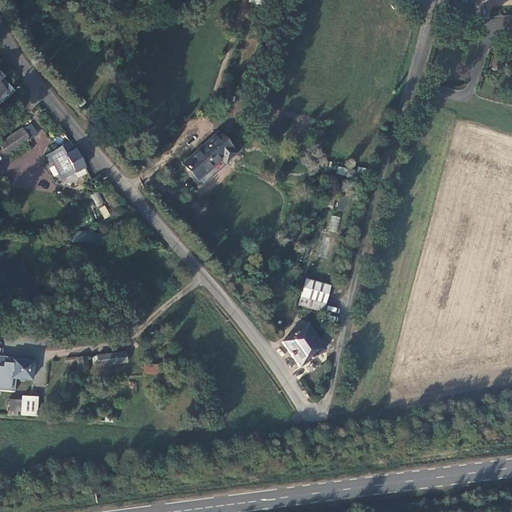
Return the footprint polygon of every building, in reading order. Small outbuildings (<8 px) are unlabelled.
[(0,101),(12,90),(0,75),(0,101)] [(30,140),(24,129),(1,144),(8,155),(30,140)] [(197,180),(232,150),(216,132),(181,162),(197,180)] [(54,152),(47,154),(65,176),(73,173),(83,168),(75,149),(69,142),(54,152)] [(65,176),(47,154),(45,155),(47,162),(50,161),(59,179),(65,176)] [(83,168),(73,173),(76,178),(85,174),(83,168)] [(357,172),(349,170),(347,177),(359,180),(361,171),(358,170),(357,172)] [(97,191),(90,195),(96,207),(103,203),(97,191)] [(98,208),(104,219),(110,215),(104,205),(98,208)] [(336,233),(341,218),(332,215),(327,230),(336,233)] [(72,241),(95,240),(94,232),(72,232),(72,241)] [(332,286),(307,279),(304,296),(327,302),(332,286)] [(292,315),(286,306),(280,310),(286,319),(292,315)] [(323,348),(307,325),(283,340),(300,366),(323,348)] [(125,352),(97,354),(97,362),(98,364),(126,362),(125,352)] [(0,389),(15,391),(16,378),(32,379),(34,361),(13,359),(13,363),(4,362),(4,356),(0,355),(0,389)] [(87,369),(86,355),(76,357),(77,370),(87,369)] [(156,364),(145,364),(144,372),(156,373),(156,364)] [(69,394),(70,384),(62,383),(62,393),(69,394)] [(38,397),(22,396),(22,400),(21,411),(21,414),(37,414),(38,397)] [(22,400),(8,399),(8,410),(21,411),(22,400)] [(105,409),(74,406),(74,417),(103,420),(105,409)]
